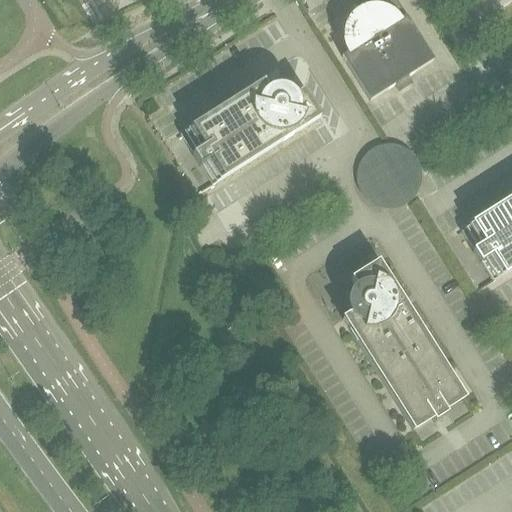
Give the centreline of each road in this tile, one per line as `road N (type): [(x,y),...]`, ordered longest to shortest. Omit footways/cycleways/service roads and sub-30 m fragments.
road 1 (unclassified): [(0,169),(232,0)]
road 2 (primary): [(155,511),(0,290)]
road 3 (unclassified): [(227,0),(116,49),(0,131)]
